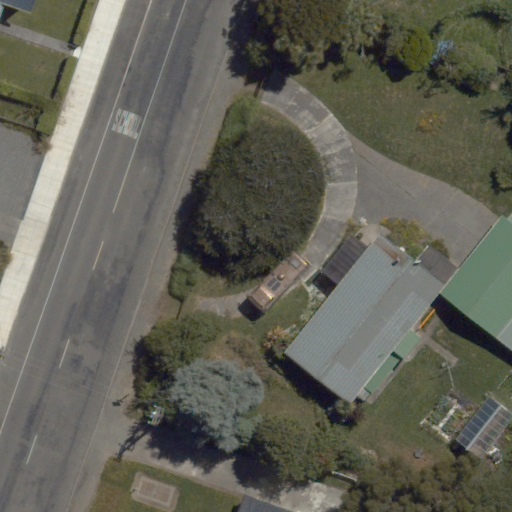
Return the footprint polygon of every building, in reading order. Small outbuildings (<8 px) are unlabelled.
[(0,0),(0,17),(4,5),(30,14),(35,0),(0,0)] [(511,222),(503,216),(442,294),(511,348),(511,222)] [(416,262),(380,234),(286,353),(351,404),(458,268),(430,246),(416,262)] [(511,418),(511,412),(490,395),(456,439),(481,459),(511,418)] [(292,511),(244,496),(238,511),(292,511)]
